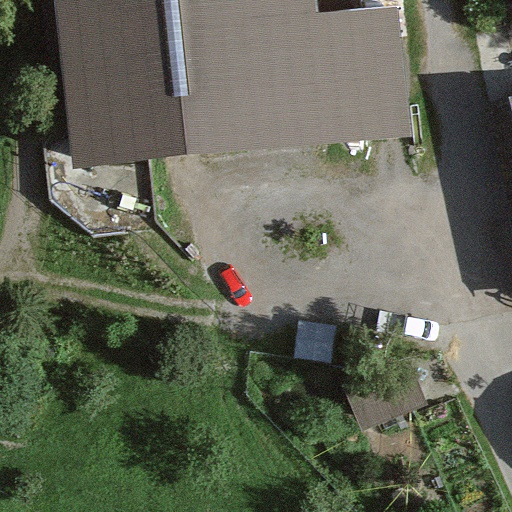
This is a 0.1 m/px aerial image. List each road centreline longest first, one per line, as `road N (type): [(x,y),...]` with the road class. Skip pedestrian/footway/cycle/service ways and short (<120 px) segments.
road 1 (track): [(464,338),(151,310),(0,286)]
road 2 (track): [(435,0),(457,90),(464,338)]
